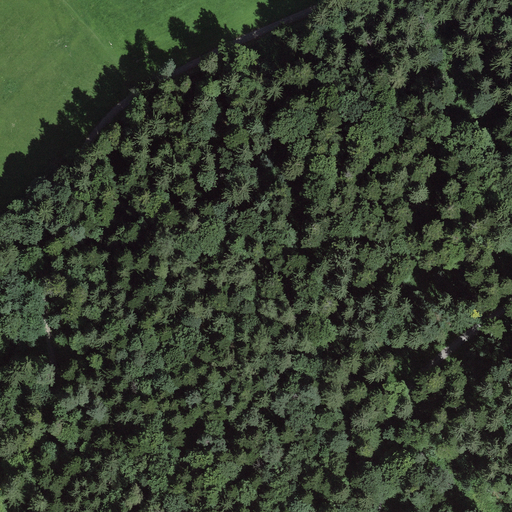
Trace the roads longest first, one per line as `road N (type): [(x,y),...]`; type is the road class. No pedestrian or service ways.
road 1 (track): [(0,464),(36,449),(53,425),(39,281),(50,215),(85,157),(118,113),(154,87),(338,0)]
road 2 (track): [(373,511),(383,431),(403,389),(511,302)]
